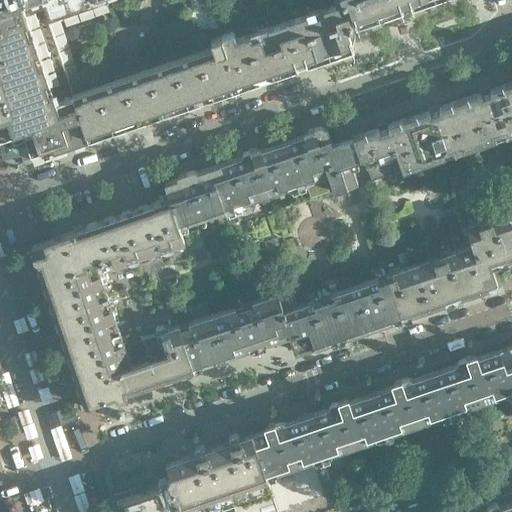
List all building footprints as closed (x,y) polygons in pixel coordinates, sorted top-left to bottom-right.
[(273,75),(258,31),(235,38),(233,30),(210,38),(214,51),(74,99),(48,21),(107,0),(106,0),(0,0),(0,141),(22,134),(26,145),(28,151),(30,158),(37,155),(40,154),(238,87),(236,81),(247,77),(249,83),(273,75)] [(378,18),(372,0),(334,0),(336,4),(322,9),(329,29),(332,28),(334,33),(352,27),(350,21),(362,17),(364,23),(378,18)] [(372,0),(378,18),(393,13),(391,7),(399,4),(400,7),(404,9),(408,8),(410,4),(409,1),(412,0),(418,0),(420,4),(431,0),(372,0)] [(354,33),(353,31),(352,27),(334,33),(332,28),(329,29),(322,9),(315,11),(326,43),(332,41),(337,53),(345,50),(347,49),(348,48),(350,47),(351,45),(352,44),(353,42),(353,40),(354,38),(354,37),(354,35),(354,33)] [(328,48),(326,43),(315,11),(258,31),(273,75),(297,67),(295,61),(303,58),(305,64),(336,54),(334,47),(333,48),(332,46),(328,48)] [(511,131),(511,88),(510,82),(490,88),(489,87),(478,90),(478,93),(458,99),(474,144),(511,131)] [(474,144),(458,99),(439,106),(437,104),(427,108),(426,110),(407,116),(423,162),(474,144)] [(357,181),(352,167),(358,165),(357,161),(358,158),(361,157),(364,158),(371,179),(423,162),(407,116),(388,123),(386,121),(376,125),(375,127),(350,136),(331,143),(326,127),(324,128),(320,126),(306,130),(305,135),(260,149),(256,147),(243,152),(240,150),(237,152),(238,157),(197,171),(192,169),(179,173),(177,177),(163,182),(168,197),(179,227),(180,226),(179,224),(328,174),(333,190),(357,181)] [(345,335),(497,283),(505,281),(502,274),(499,272),(496,262),(511,256),(511,208),(459,227),(466,246),(386,273),(386,274),(296,304),(288,279),(283,277),(264,284),(261,288),(264,295),(178,325),(172,306),(167,308),(155,274),(155,269),(190,257),(179,227),(168,197),(166,198),(163,196),(155,199),(153,202),(149,204),(146,202),(138,205),(136,208),(132,210),(129,208),(121,211),(119,214),(115,215),(112,214),(104,216),(102,220),(98,221),(95,220),(87,222),(85,225),(31,244),(85,403),(108,396),(109,399),(115,397),(118,397),(121,397),(142,389),(143,387),(142,384),(161,378),(164,379),(171,377),(173,373),(178,372),(181,373),(185,372),(184,370),(194,366),(195,368),(194,369),(195,371),(199,369),(202,364),(288,334),(294,352),(305,349),(306,354),(327,346),(326,342),(328,341),(334,344),(343,341),(345,335)] [(511,344),(475,356),(470,355),(458,359),(456,363),(435,370),(449,413),(503,394),(510,414),(511,413),(511,344)] [(449,413),(435,370),(411,378),(408,376),(394,381),(392,385),(371,392),(386,434),(449,413)] [(386,434),(371,392),(347,400),(343,398),(337,400),(330,402),(328,407),(308,413),(322,456),(386,434)] [(341,509),(322,456),(308,413),(284,421),(280,419),(267,424),(265,428),(251,433),(266,476),(278,511),(332,511),(339,510),(341,509)] [(194,511),(191,501),(266,476),(251,433),(239,437),(238,434),(235,433),(229,435),(228,437),(229,440),(205,448),(204,445),(204,446),(201,444),(195,446),(194,449),(195,452),(165,462),(171,480),(166,481),(165,477),(159,479),(157,481),(158,484),(122,497),(122,498),(120,503),(122,511),(194,511)] [(384,447),(399,442),(396,434),(375,441),(379,455),(386,452),(384,447)] [(511,467),(459,486),(467,511),(472,511),(486,508),(483,499),(495,495),(498,504),(511,498),(511,467)] [(278,511),(266,476),(191,501),(194,511),(278,511)] [(445,511),(437,486),(434,477),(415,484),(424,511),(445,511)] [(467,511),(459,486),(457,479),(437,486),(445,511),(467,511)] [(402,511),(396,490),(377,497),(381,511),(402,511)] [(511,511),(511,498),(498,504),(495,495),(483,499),(486,508),(472,511),(511,511)]
